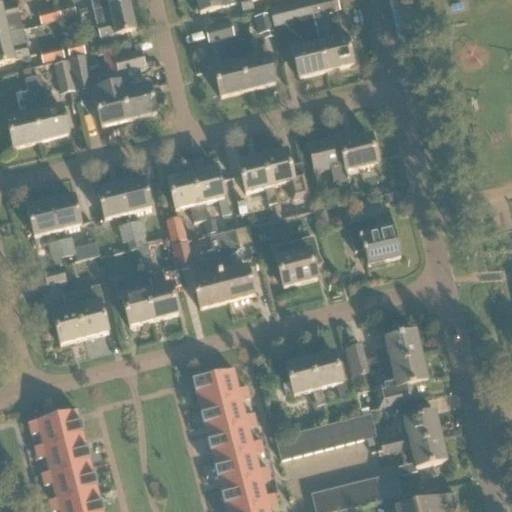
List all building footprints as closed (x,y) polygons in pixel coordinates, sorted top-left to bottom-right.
[(89,0),(90,1),(93,14),(129,6),(127,0),(89,0)] [(195,0),(200,17),(220,12),(220,11),(235,7),(233,0),(195,0)] [(250,0),(239,0),(240,0),(243,14),(253,11),(251,4),(250,0)] [(330,37),(325,16),(339,13),(335,0),(325,0),(309,4),(326,75),(354,69),(346,39),(328,44),(326,38),(330,37)] [(302,43),(304,50),(291,53),(299,82),(326,75),(309,4),(281,11),(285,26),(301,22),(306,42),(302,43)] [(60,22),(77,18),(73,5),(57,9),(60,22)] [(0,38),(8,37),(23,33),(17,6),(2,10),(1,9),(0,8),(0,38)] [(129,6),(93,14),(100,41),(115,37),(115,38),(136,33),(129,6)] [(59,24),(55,10),(37,15),(41,28),(59,24)] [(268,17),(255,21),(259,37),(272,34),(268,17)] [(235,24),(231,25),(236,46),(240,45),(235,24)] [(210,45),(234,39),(230,25),(207,32),(210,45)] [(29,60),(23,33),(8,37),(0,38),(0,67),(15,64),(14,63),(29,60)] [(240,45),(236,46),(248,95),(275,88),(268,59),(249,63),(248,57),(252,56),(249,43),(240,45)] [(84,57),(81,45),(66,49),(69,60),(84,57)] [(220,102),(248,95),(236,46),(223,49),(227,63),(231,62),(232,68),(213,72),(220,102)] [(130,48),(114,53),(116,60),(132,56),(130,48)] [(59,50),(40,54),(43,66),(62,61),(59,50)] [(116,60),(113,61),(117,75),(129,124),(156,117),(149,88),(145,89),(130,92),(129,87),(133,86),(132,84),(130,73),(145,70),(141,54),(132,56),(116,60)] [(93,91),(85,59),(67,63),(75,95),(93,91)] [(67,65),(54,68),(61,98),(74,95),(67,65)] [(103,100),(94,102),(97,115),(101,131),(129,124),(117,75),(107,78),(104,79),(107,90),(101,91),(103,100)] [(45,108),(42,92),(38,79),(24,83),(27,96),(29,95),(34,117),(41,146),(68,139),(61,110),(43,114),(41,109),(45,108)] [(41,146),(34,117),(29,95),(27,96),(16,98),(20,114),(24,113),(25,119),(6,123),(13,152),(41,146)] [(334,185),(348,182),(346,176),(378,168),(371,140),(345,146),(343,141),(308,149),(315,176),(331,172),(334,185)] [(287,154),(262,160),(270,192),(273,191),(289,187),(292,203),(309,199),(304,180),(304,179),(293,181),(291,171),(287,154)] [(262,160),(238,166),(245,198),(264,193),(268,209),(277,207),(273,191),(270,192),(262,160)] [(199,209),(203,208),(218,204),(222,220),(231,218),(226,201),(224,202),(216,171),(192,177),(199,209)] [(175,215),(190,211),(194,227),(207,224),(203,208),(199,209),(192,177),(167,183),(175,215)] [(121,189),(128,218),(151,212),(144,183),(121,189)] [(128,218),(121,189),(97,195),(104,224),(128,218)] [(74,200),(51,206),(58,235),(81,229),(74,200)] [(245,204),(237,205),(240,217),(247,215),(245,204)] [(58,235),(51,206),(27,212),(34,241),(58,235)] [(325,213),(313,216),(316,227),(328,224),(325,213)] [(367,270),(400,262),(390,218),(374,221),(374,222),(348,228),(354,256),(362,254),(363,257),(364,257),(367,270)] [(186,243),(181,221),(164,225),(170,247),(186,243)] [(218,235),(215,223),(203,226),(206,238),(218,235)] [(141,224),(130,227),(134,245),(146,242),(141,224)] [(134,245),(130,227),(117,230),(121,248),(134,245)] [(231,268),(227,251),(238,248),(234,233),(210,239),(214,255),(227,306),(255,299),(247,270),(229,275),(227,269),(231,268)] [(277,251),(280,262),(276,263),(283,292),(317,283),(311,260),(317,258),(313,241),(277,251)] [(60,245),(63,260),(74,258),(70,243),(60,245)] [(53,263),(63,260),(60,245),(49,248),(53,263)] [(193,270),(187,245),(171,249),(177,274),(193,270)] [(84,250),(74,253),(77,265),(88,262),(84,250)] [(200,313),(227,306),(214,255),(201,258),(206,275),(210,274),(211,279),(192,284),(200,313)] [(66,268),(69,282),(79,280),(75,266),(66,268)] [(63,273),(33,280),(36,291),(58,286),(59,290),(66,289),(63,273)] [(147,276),(138,279),(142,295),(146,294),(154,325),(178,319),(170,288),(151,293),(147,276)] [(142,295),(138,279),(114,285),(119,302),(122,301),(129,331),(154,325),(146,294),(142,295)] [(95,307),(80,311),(76,312),(84,343),(109,337),(101,306),(104,306),(99,289),(91,291),(95,307)] [(75,295),(67,297),(62,298),(66,314),(52,318),(60,349),(84,343),(76,312),(80,311),(75,295)] [(346,353),(345,353),(352,381),(353,381),(365,378),(375,376),(391,372),(390,368),(421,361),(416,336),(384,344),(388,358),(365,364),(362,349),(346,353)] [(334,356),(310,363),(318,394),(321,393),(336,389),(340,404),(349,402),(345,386),(342,386),(334,356)] [(379,391),(374,392),(380,413),(415,404),(412,389),(427,385),(421,361),(390,368),(391,372),(392,376),(395,387),(379,391)] [(325,408),(321,393),(318,394),(310,363),(285,369),(290,386),(292,396),(293,400),(313,395),(317,410),(325,408)] [(193,384),(200,411),(241,400),(242,404),(250,402),(249,398),(247,391),(239,393),(234,373),(193,384)] [(365,378),(353,381),(355,389),(366,386),(365,378)] [(290,386),(282,388),(285,398),(292,396),(290,386)] [(200,411),(207,438),(248,427),(249,431),(257,429),(256,425),(254,417),(246,419),(242,404),(241,400),(200,411)] [(368,411),(361,413),(363,420),(370,418),(368,411)] [(31,438),(39,436),(42,449),(83,438),(77,414),(28,426),(31,438)] [(407,439),(380,445),(382,454),(393,452),(409,448),(441,441),(435,416),(403,424),(407,438),(407,439)] [(362,420),(361,421),(367,443),(374,441),(376,441),(370,418),(363,420),(362,420)] [(358,421),(350,423),(356,446),(367,443),(361,421),(358,421)] [(346,424),(339,426),(345,449),(356,446),(350,423),(346,424)] [(334,427),(329,429),(334,451),(345,449),(339,426),(334,427)] [(207,438),(214,465),(255,454),(256,458),(264,456),(263,452),(261,444),(253,446),(249,431),(248,427),(207,438)] [(323,430),(318,431),(324,454),(334,451),(329,429),(323,430)] [(311,433),(307,434),(313,457),(324,454),(318,431),(311,433)] [(299,436),(297,437),(302,459),(313,457),(307,434),(299,436)] [(287,439),(286,440),(291,462),(302,459),(297,437),(287,439)] [(37,463),(45,461),(49,476),(90,465),(83,438),(42,449),(34,451),(37,463)] [(286,440),(275,442),(281,465),(291,462),(286,440)] [(409,448),(393,452),(394,455),(410,451),(414,467),(398,471),(400,479),(417,475),(416,472),(446,465),(441,441),(409,448)] [(214,465),(221,492),(262,481),(263,485),(270,483),(270,479),(267,471),(260,473),(256,458),(255,454),(214,465)] [(44,489),(52,487),(56,502),(97,492),(90,465),(49,476),(41,478),(44,489)] [(376,482),(375,482),(381,505),(401,499),(395,477),(376,482)] [(221,492),(225,511),(255,511),(269,509),(270,511),(277,509),(277,506),(274,498),(266,500),(263,485),(262,481),(221,492)] [(375,482),(364,484),(370,507),(381,505),(375,482)] [(364,484),(354,487),(360,510),(370,507),(364,484)] [(354,487),(343,490),(348,511),(350,511),(360,510),(354,487)] [(348,511),(343,490),(333,492),(337,511),(348,511)] [(50,511),(102,511),(97,492),(56,502),(48,504),(50,511)] [(337,511),(333,492),(322,495),(326,511),(337,511)] [(326,511),(322,495),(311,498),(314,511),(326,511)] [(457,511),(454,498),(443,501),(445,511),(457,511)] [(445,511),(443,501),(396,511),(435,511),(434,508),(439,507),(439,511),(445,511)]
